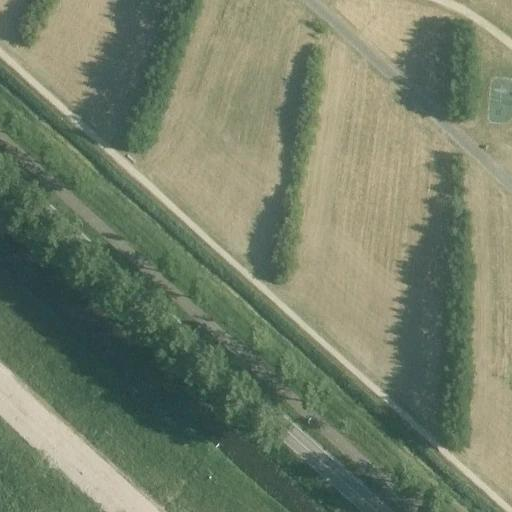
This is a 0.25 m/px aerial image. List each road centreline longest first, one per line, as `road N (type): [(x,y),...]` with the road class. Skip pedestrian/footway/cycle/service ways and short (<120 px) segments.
road 1 (tertiary): [(378,511),(0,173)]
road 2 (unclassified): [(148,511),(0,382)]
